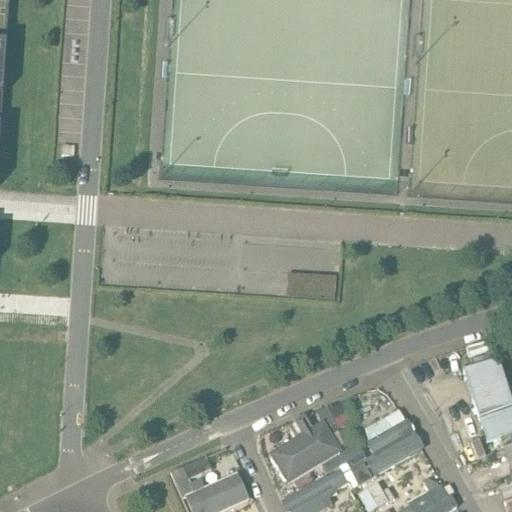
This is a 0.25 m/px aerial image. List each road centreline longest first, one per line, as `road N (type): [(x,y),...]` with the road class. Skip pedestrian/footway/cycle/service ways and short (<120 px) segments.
road 1 (residential): [(477,511),(383,352)]
road 2 (unclassified): [(227,420),(383,352)]
road 3 (unclassified): [(383,352),(511,301)]
